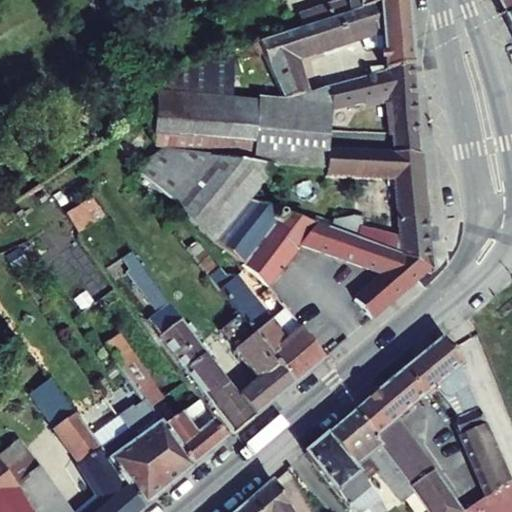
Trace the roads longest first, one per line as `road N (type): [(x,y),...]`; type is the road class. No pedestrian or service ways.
road 1 (secondary): [(187,511),(443,301)]
road 2 (secondary): [(460,42),(480,172),(506,228)]
road 3 (residential): [(443,301),(511,452)]
